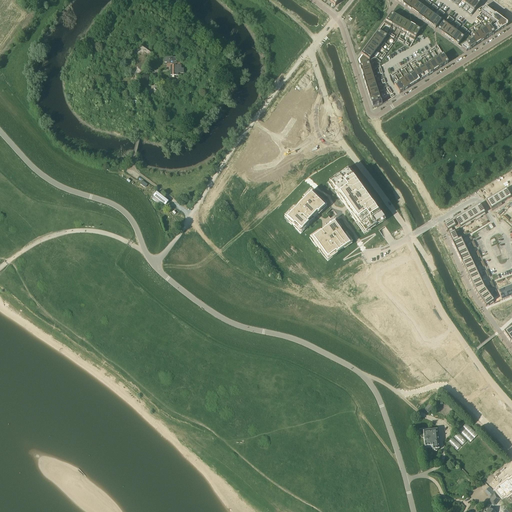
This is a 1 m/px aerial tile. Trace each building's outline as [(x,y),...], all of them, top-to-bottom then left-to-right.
[(415,0),(412,0),(407,8),(411,11),(418,2),(415,0)] [(475,0),(468,0),(465,5),(469,8),(475,0)] [(475,0),(469,8),(474,11),(480,3),(475,0)] [(418,2),(411,11),(415,13),(421,4),(418,2)] [(421,4),(415,13),(418,16),(425,7),(421,4)] [(425,7),(418,16),(421,18),(428,9),(425,7)] [(484,7),(481,12),(486,16),(490,11),(484,7)] [(20,9),(11,21),(17,26),(27,14),(20,9)] [(428,9),(421,18),(425,21),(431,12),(428,9)] [(490,11),(486,16),(491,20),(495,15),(490,11)] [(431,12),(425,21),(428,23),(435,14),(431,12)] [(391,13),(384,23),(390,27),(396,16),(391,13)] [(435,14),(428,23),(432,26),(438,17),(435,14)] [(495,15),(491,20),(497,24),(503,21),(495,15)] [(396,16),(390,27),(391,27),(392,25),(396,27),(401,19),(396,16)] [(438,17),(432,26),(435,28),(442,20),(438,17)] [(401,19),(396,27),(401,30),(400,31),(406,22),(401,19)] [(444,21),(437,30),(441,32),(446,25),(447,25),(447,24),(444,21)] [(497,24),(497,25),(500,30),(507,26),(507,24),(503,21),(497,24)] [(406,22),(400,31),(405,34),(410,24),(406,22)] [(410,24),(405,34),(406,33),(410,35),(409,37),(409,38),(415,27),(410,24)] [(3,25),(0,28),(0,29),(10,37),(13,32),(11,30),(8,28),(6,27),(3,25)] [(446,25),(441,32),(444,35),(450,27),(447,25),(446,25)] [(489,25),(485,28),(490,37),(495,34),(491,28),(489,25)] [(497,25),(491,28),(495,34),(500,30),(497,25)] [(450,27),(444,35),(447,38),(454,29),(450,26),(450,27)] [(415,27),(409,38),(414,40),(415,38),(420,30),(415,27)] [(485,28),(480,31),(485,40),(490,37),(485,28)] [(0,29),(0,36),(7,41),(10,37),(0,29)] [(454,29),(447,38),(451,40),(457,31),(454,29)] [(378,31),(375,36),(385,43),(383,42),(387,36),(378,31)] [(457,31),(451,40),(454,43),(460,35),(461,34),(457,31)] [(480,31),(475,34),(481,43),(485,40),(480,31)] [(475,34),(471,37),(473,40),(476,46),(481,43),(475,34)] [(460,35),(454,43),(458,45),(464,37),(460,35)] [(375,36),(371,40),(381,48),(385,43),(375,36)] [(371,40),(368,45),(377,52),(380,47),(381,48),(371,40)] [(473,40),(461,48),(466,52),(476,46),(473,40)] [(368,45),(365,50),(374,56),(377,52),(368,45)] [(138,77),(148,63),(153,56),(153,55),(141,46),(140,46),(125,67),(124,67),(124,68),(125,68),(137,77),(138,77)] [(363,56),(359,60),(367,61),(368,60),(369,60),(372,56),(373,56),(374,56),(365,50),(361,54),(363,56)] [(437,56),(443,66),(448,63),(443,55),(438,58),(437,56)] [(437,56),(432,59),(438,69),(443,66),(437,56)] [(164,60),(164,63),(167,63),(167,67),(171,67),(171,76),(169,76),(169,79),(174,79),(174,80),(177,80),(177,78),(180,78),(180,74),(183,74),(183,70),(181,70),(181,66),(180,66),(180,62),(176,62),(176,60),(176,57),(164,57),(164,60)] [(433,61),(428,64),(433,72),(438,69),(432,59),(433,61)] [(361,65),(359,66),(361,71),(361,72),(373,68),(370,68),(369,63),(368,63),(367,61),(359,60),(361,65)] [(428,64),(423,67),(429,75),(433,72),(428,64)] [(423,67),(419,70),(424,78),(429,75),(423,67)] [(373,68),(361,72),(363,77),(374,73),(373,68)] [(413,71),(412,71),(419,81),(424,78),(419,70),(414,73),(413,71)] [(412,71),(408,74),(414,85),(419,81),(412,71)] [(374,73),(363,77),(364,82),(376,78),(375,78),(373,74),(374,73)] [(408,75),(403,78),(409,88),(414,85),(408,74),(407,74),(408,75)] [(114,75),(112,82),(119,84),(121,77),(114,75)] [(376,78),(364,82),(365,85),(366,87),(378,83),(376,78)] [(404,79),(399,82),(405,91),(409,88),(403,78),(404,79)] [(399,82),(394,85),(400,94),(405,91),(399,82)] [(378,83),(366,87),(368,92),(379,88),(378,83)] [(379,88),(368,92),(369,97),(381,94),(379,88)] [(381,94),(369,97),(371,102),(382,99),(381,94)] [(382,99),(371,102),(372,108),(376,107),(377,108),(382,105),(380,100),(383,99),(382,99)] [(311,195),(286,221),(327,262),(382,222),(385,226),(390,223),(349,168),(311,195)] [(506,189),(500,192),(505,200),(511,197),(510,196),(511,196),(509,192),(508,193),(506,189)] [(496,195),(501,203),(505,200),(500,192),(496,195),(496,194),(496,195)] [(157,193),(154,197),(166,207),(169,203),(157,193)] [(491,198),(497,208),(502,205),(501,203),(496,195),(492,197),(491,197),(491,198)] [(486,201),(492,211),(497,208),(491,198),(487,200),(486,201)] [(480,205),(475,208),(481,218),(481,217),(486,215),(480,205)] [(475,208),(470,211),(475,220),(476,221),(481,218),(481,217),(481,218),(475,208)] [(470,211),(465,214),(470,223),(471,223),(475,220),(470,211)] [(465,214),(460,217),(466,226),(465,226),(466,227),(471,224),(471,223),(470,223),(465,214)] [(459,217),(455,220),(458,225),(460,229),(465,226),(466,226),(460,217),(460,216),(459,217)] [(446,224),(444,226),(447,231),(449,230),(451,229),(458,225),(455,220),(452,222),(452,221),(447,224),(446,224)] [(450,233),(448,234),(449,236),(449,237),(449,236),(452,243),(458,240),(454,232),(453,232),(451,229),(449,230),(450,233)] [(452,243),(454,248),(465,243),(462,238),(458,240),(452,243)] [(465,243),(454,248),(457,253),(467,247),(465,242),(465,243)] [(467,247),(457,253),(459,257),(469,253),(470,253),(467,247)] [(469,253),(459,257),(461,263),(462,263),(461,262),(472,258),(471,257),(469,253)] [(472,258),(461,262),(462,263),(464,267),(474,262),(472,257),(471,257),(472,258)] [(474,262),(464,267),(466,272),(477,267),(476,267),(474,262)] [(477,267),(466,272),(468,277),(479,272),(477,267),(476,267),(477,267)] [(479,272),(468,277),(471,282),(481,277),(482,277),(479,272)] [(481,277),(471,282),(473,287),(482,283),(483,282),(481,277)] [(482,283),(473,287),(476,292),(484,287),(482,283)] [(507,286),(502,288),(506,298),(511,296),(507,286)] [(484,287),(476,292),(479,297),(487,292),(484,287)] [(502,288),(497,290),(501,300),(506,298),(502,288)] [(479,297),(479,298),(480,298),(482,302),(490,296),(487,292),(479,297)] [(482,302),(483,303),(483,302),(486,306),(490,304),(490,305),(494,303),(493,301),(494,301),(493,301),(495,300),(492,295),(490,296),(482,302)] [(424,301),(415,306),(417,312),(421,310),(421,311),(427,308),(426,307),(427,306),(424,301)] [(388,307),(379,314),(383,319),(385,317),(386,319),(390,316),(389,315),(392,312),(388,307)] [(395,319),(392,324),(393,325),(392,327),(397,330),(404,322),(399,318),(397,320),(395,319)] [(507,329),(503,332),(507,337),(511,332),(511,326),(511,327),(510,326),(507,328),(507,329)] [(428,413),(433,408),(429,404),(424,409),(428,413)] [(466,424),(459,431),(470,442),(477,435),(466,424)] [(438,449),(439,449),(437,430),(423,431),(424,442),(425,447),(430,446),(430,449),(432,448),(432,450),(433,450),(435,451),(437,451),(438,450),(438,449)] [(458,432),(453,437),(462,445),(467,441),(458,432)] [(453,437),(448,442),(457,450),(461,446),(453,437)] [(501,489),(497,492),(502,498),(506,495),(507,496),(511,493),(504,485),(500,488),(501,489)] [(489,501),(492,504),(493,502),(495,504),(500,499),(495,495),(489,501)]
